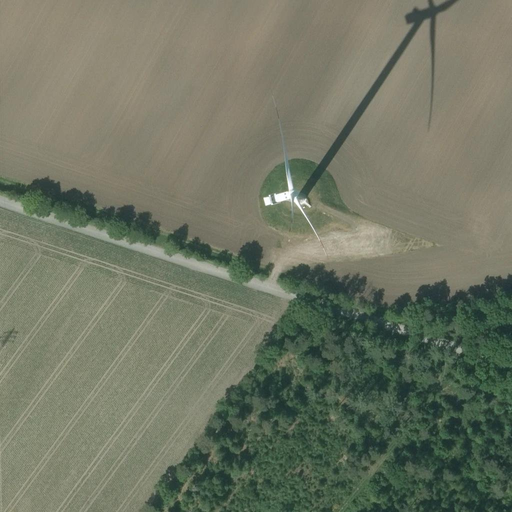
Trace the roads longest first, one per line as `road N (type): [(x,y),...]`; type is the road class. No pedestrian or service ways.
road 1 (track): [(511,364),(0,199)]
road 2 (track): [(261,284),(336,250),(453,231),(468,209),(511,198)]
